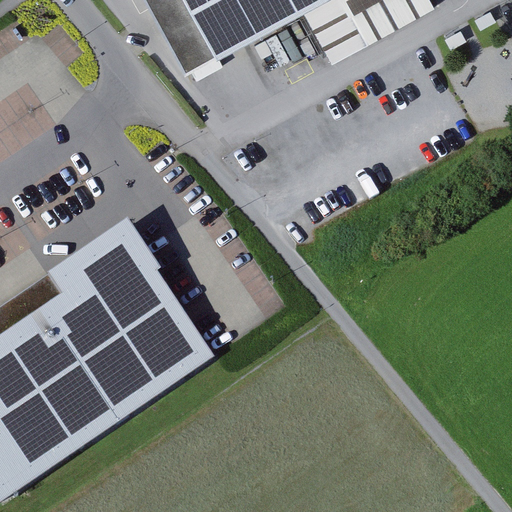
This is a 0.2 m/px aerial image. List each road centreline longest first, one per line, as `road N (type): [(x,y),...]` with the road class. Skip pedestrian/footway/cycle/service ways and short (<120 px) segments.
road 1 (unclassified): [(494,511),(202,155)]
road 2 (residential): [(202,155),(71,0)]
